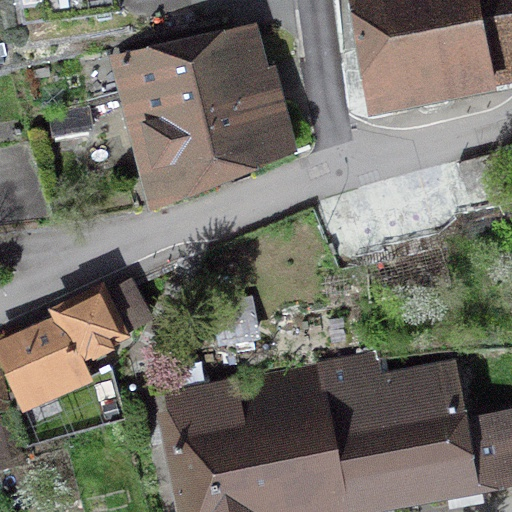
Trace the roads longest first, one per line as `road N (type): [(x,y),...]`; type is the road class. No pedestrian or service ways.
road 1 (residential): [(339,167),(184,221),(0,302)]
road 2 (residential): [(511,120),(339,167)]
road 3 (residential): [(339,167),(318,0)]
